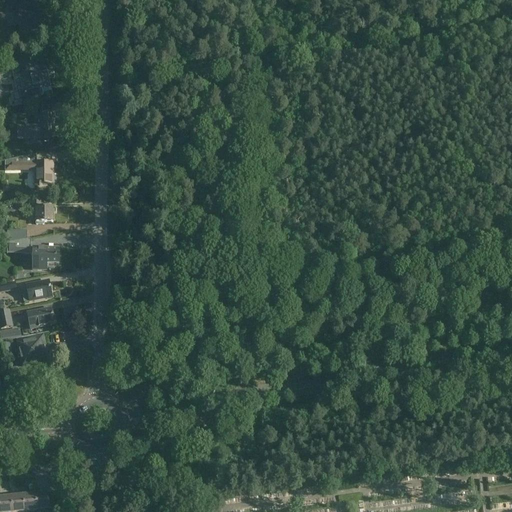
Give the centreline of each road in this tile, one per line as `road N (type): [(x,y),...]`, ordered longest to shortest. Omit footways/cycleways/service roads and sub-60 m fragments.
road 1 (unclassified): [(99,400),(100,0)]
road 2 (secondary): [(122,422),(511,348)]
